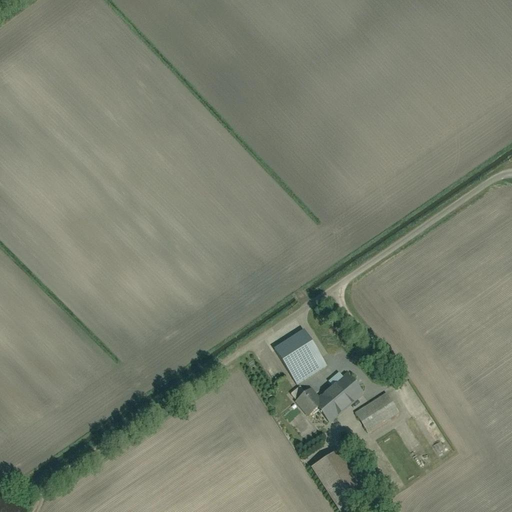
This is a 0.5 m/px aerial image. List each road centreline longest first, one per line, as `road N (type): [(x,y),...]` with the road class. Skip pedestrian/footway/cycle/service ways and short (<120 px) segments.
road 1 (residential): [(159,407),(511,174)]
road 2 (track): [(159,407),(41,489),(35,511)]
